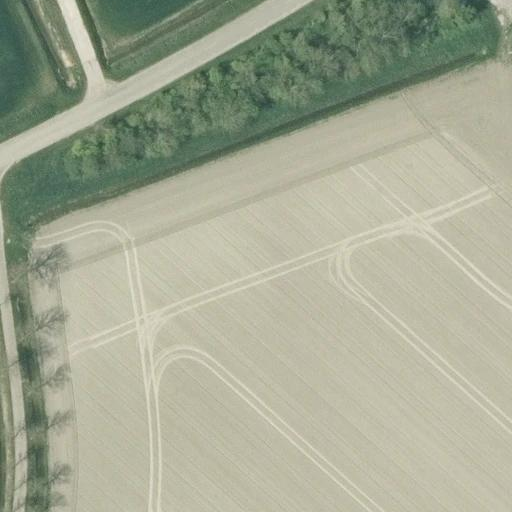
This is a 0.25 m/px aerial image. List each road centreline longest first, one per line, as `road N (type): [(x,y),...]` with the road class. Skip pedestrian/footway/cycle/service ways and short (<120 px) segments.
road 1 (tertiary): [(0,157),(293,0)]
road 2 (unclassified): [(17,511),(19,440),(0,282)]
